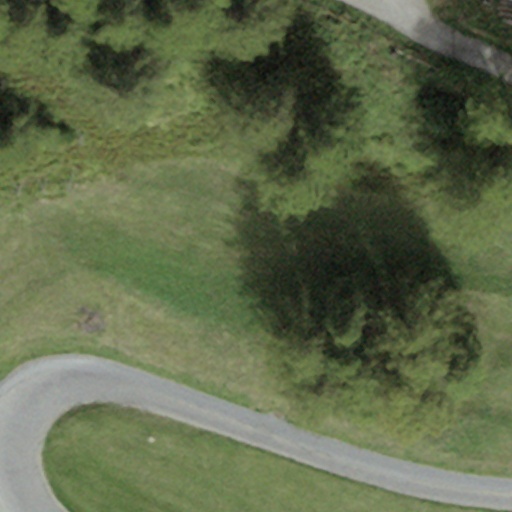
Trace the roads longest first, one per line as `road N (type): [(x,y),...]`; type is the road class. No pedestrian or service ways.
road 1 (unclassified): [(511,492),(429,487),(124,387),(68,379),(29,395),(5,422),(3,458),(19,498),(34,511)]
road 2 (track): [(511,68),(360,0)]
